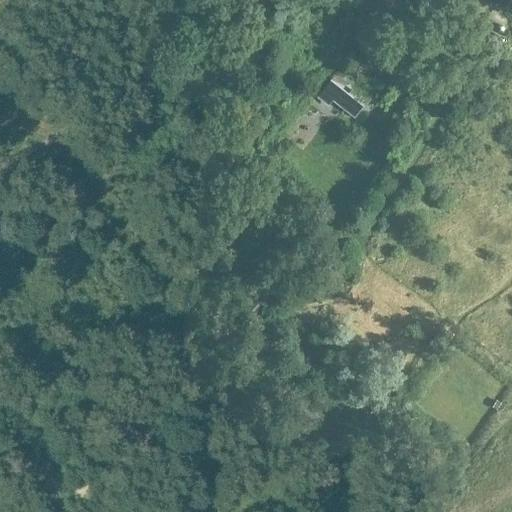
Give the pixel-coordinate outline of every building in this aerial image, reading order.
[(267,15),(260,9),(259,10),(246,0),(241,0),(233,11),(256,29),(267,15)] [(367,45),(373,53),(379,48),(374,41),(367,45)] [(335,102),(354,116),(371,94),(339,70),(318,98),(330,108),(335,102)] [(257,318),(280,293),(266,281),(244,306),(257,318)] [(496,400),(491,407),(497,411),(502,403),(496,400)]
